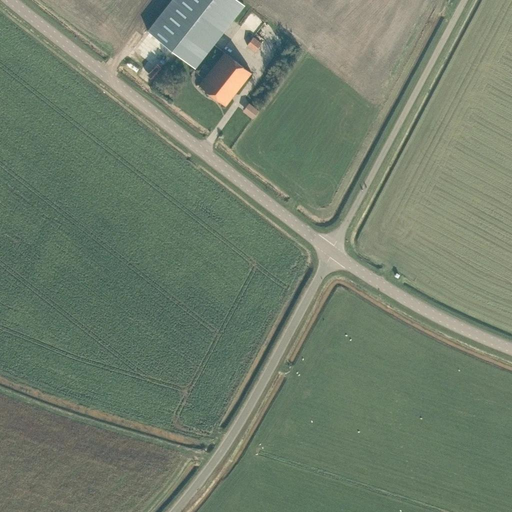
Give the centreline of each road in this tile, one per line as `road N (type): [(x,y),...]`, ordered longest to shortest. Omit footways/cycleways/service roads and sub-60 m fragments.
road 1 (tertiary): [(330,255),(8,0)]
road 2 (unclassified): [(172,511),(244,412),(330,255)]
road 3 (unclassified): [(330,255),(446,0)]
road 4 (tertiary): [(511,351),(330,255)]
